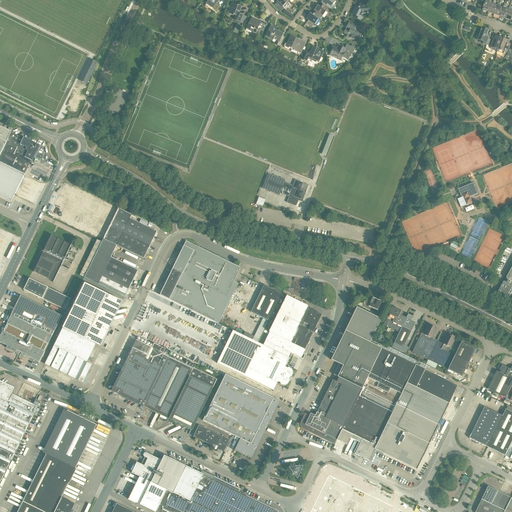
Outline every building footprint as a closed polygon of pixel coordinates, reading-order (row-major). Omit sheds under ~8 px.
[(208,0),(206,3),(213,8),(216,11),(219,7),(221,8),(224,0),(222,0),(208,0)] [(274,0),(277,2),(274,4),(281,11),(283,8),(284,8),(286,5),(290,2),(287,0),(274,0)] [(323,0),(321,3),(323,4),(329,9),(330,9),(334,3),(336,5),(337,6),(340,3),(338,1),(338,0),(323,0)] [(488,2),(489,0),(488,0),(486,0),(486,1),(482,10),(488,12),(492,4),(488,2)] [(364,4),(360,2),(358,2),(358,7),(357,7),(354,6),(351,13),(354,15),(353,17),(359,20),(361,16),(361,14),(364,14),(370,13),(370,4),(364,4)] [(246,17),(238,13),(241,7),(232,3),(227,13),(233,16),(234,15),(237,16),(235,21),(243,24),(246,17)] [(318,5),(313,11),(315,12),(322,17),(326,12),(327,13),(329,9),(323,4),(321,6),(320,6),(318,5)] [(494,15),(497,6),(492,4),(488,12),(494,15)] [(497,6),(494,15),(500,17),(503,8),(497,6)] [(503,8),(500,17),(502,17),(502,18),(504,19),(505,18),(505,19),(509,9),(509,8),(504,6),(503,8)] [(310,12),(306,18),(308,20),(306,23),(312,27),(314,24),(315,24),(318,19),(319,20),(322,17),(315,12),(314,14),(313,14),(310,12)] [(246,29),(258,35),(260,30),(263,32),(267,24),(261,21),(261,22),(258,21),(252,17),(246,29)] [(357,25),(349,22),(348,23),(347,23),(346,23),(345,26),(345,27),(348,28),(347,30),(346,29),(344,33),(347,35),(346,38),(349,40),(350,38),(354,40),(356,37),(360,38),(361,34),(354,31),(357,25)] [(271,26),(265,37),(272,40),(273,38),(279,41),(277,45),(280,47),(284,37),(281,36),(283,34),(275,30),(272,29),(273,27),(271,26)] [(486,45),(489,39),(486,38),(489,31),(482,28),(478,40),(482,41),(481,43),(486,45)] [(286,43),(284,46),(285,47),(288,48),(289,48),(289,47),(298,51),(297,52),(300,54),(302,49),(303,50),(306,43),(301,40),(300,42),(297,40),(298,39),(294,37),(294,38),(290,36),(287,44),(286,43)] [(497,51),(502,38),(497,36),(496,39),(492,38),(489,46),(492,47),(491,49),(497,51)] [(507,53),(511,44),(507,43),(508,41),(502,38),(497,51),(504,54),(505,52),(507,53)] [(334,48),(330,55),(340,60),(342,56),(348,60),(351,55),(355,49),(349,46),(346,44),(346,45),(344,49),(338,46),(337,49),(334,48)] [(307,51),(302,60),(307,62),(308,59),(315,63),(316,61),(319,62),(323,53),(313,48),(311,53),(307,51)] [(86,84),(97,62),(89,59),(79,80),(86,84)] [(0,154),(11,133),(0,127),(0,154)] [(11,133),(0,154),(0,163),(24,175),(31,161),(32,161),(40,145),(23,137),(23,138),(11,133)] [(321,154),(326,156),(333,136),(329,135),(321,154)] [(0,196),(11,202),(24,175),(0,163),(0,196)] [(268,173),(262,189),(266,190),(279,195),(281,192),(289,195),(287,203),(296,206),(298,200),(296,200),(297,198),(301,200),(304,192),(300,190),(302,185),(303,183),(295,180),(293,186),(284,182),(285,180),(272,175),(268,173)] [(470,197),(478,194),(473,183),(458,189),(461,197),(462,197),(466,205),(472,203),(470,197)] [(75,188),(60,219),(103,240),(113,220),(118,208),(75,188)] [(262,207),(265,200),(258,197),(256,205),(262,207)] [(118,208),(113,220),(153,239),(157,231),(130,218),(132,215),(118,208)] [(103,240),(84,278),(125,297),(138,270),(111,257),(116,246),(143,259),(153,239),(113,220),(103,240)] [(69,270),(79,249),(71,245),(51,235),(34,272),(54,281),(53,282),(54,281),(61,266),(69,270)] [(194,251),(184,246),(160,295),(218,324),(233,293),(229,290),(240,268),(196,246),(194,251)] [(64,310),(70,299),(67,297),(29,279),(23,290),(64,310)] [(111,329),(109,329),(122,302),(84,283),(62,328),(93,344),(93,343),(102,347),(101,346),(106,335),(107,336),(109,332),(108,331),(109,329),(111,330),(111,329)] [(269,321),(282,294),(264,285),(250,312),(269,321)] [(0,342),(39,362),(61,316),(20,296),(3,332),(2,332),(0,336),(0,342)] [(304,349),(322,315),(307,307),(308,307),(286,296),(269,332),(304,349)] [(382,302),(373,297),(372,297),(373,298),(371,300),(371,301),(368,306),(377,311),(382,302)] [(356,307),(332,358),(331,360),(343,366),(337,377),(339,378),(362,389),(360,393),(336,440),(338,441),(346,445),(350,438),(360,443),(354,453),(354,454),(369,461),(369,460),(374,449),(416,470),(458,385),(425,369),(416,365),(369,342),(381,319),(356,307)] [(392,307),(384,324),(399,332),(406,318),(405,317),(400,315),(402,312),(392,307)] [(399,332),(392,347),(405,354),(408,348),(404,346),(415,323),(411,320),(413,317),(408,314),(406,318),(399,332)] [(431,338),(435,332),(436,328),(428,324),(423,334),(421,333),(412,352),(428,360),(437,341),(431,338)] [(93,344),(62,328),(45,364),(83,383),(92,365),(84,361),(93,344)] [(287,369),(285,368),(289,359),(289,358),(263,346),(232,331),(216,363),(273,391),(278,382),(280,383),(280,384),(282,385),(285,385),(288,383),(289,380),(288,380),(290,377),(291,377),(292,375),(292,373),(292,371),(291,370),(289,369),(288,368),(287,369)] [(304,350),(304,349),(269,332),(263,346),(289,358),(291,354),(300,358),(304,350)] [(450,348),(455,338),(447,334),(442,343),(437,341),(428,360),(443,367),(450,353),(448,353),(450,348)] [(136,341),(111,391),(118,394),(119,392),(127,396),(128,398),(130,397),(138,401),(136,403),(168,419),(167,421),(171,424),(172,424),(175,422),(176,426),(180,425),(182,429),(183,429),(186,428),(192,430),(217,380),(194,369),(193,368),(163,354),(165,350),(162,348),(154,344),(152,349),(136,341)] [(466,344),(462,342),(461,341),(448,369),(462,376),(476,348),(466,343),(466,344)] [(511,366),(511,369),(505,367),(500,364),(498,369),(501,371),(500,372),(497,371),(488,389),(506,398),(511,385),(511,366)] [(270,420),(272,417),(271,416),(279,401),(225,375),(217,390),(244,403),(237,418),(264,432),(269,420),(270,420)] [(336,440),(360,393),(362,389),(339,378),(337,382),(332,380),(323,399),(322,399),(322,402),(321,404),(319,404),(320,406),(315,416),(310,414),(309,416),(305,414),(300,423),(300,424),(300,425),(300,426),(300,427),(301,427),(301,428),(302,428),(302,429),(303,429),(306,431),(334,445),(336,440)] [(0,482),(37,406),(33,404),(17,397),(11,394),(11,393),(13,387),(0,380),(0,482)] [(256,447),(264,432),(237,418),(244,403),(217,390),(203,421),(242,439),(236,450),(250,457),(255,447),(256,447)] [(488,447),(503,416),(485,407),(470,438),(488,447)] [(503,416),(488,447),(505,455),(511,441),(511,412),(506,409),(503,416)] [(67,411),(17,511),(70,511),(74,504),(61,498),(68,484),(69,484),(76,469),(75,468),(96,425),(67,411)] [(223,452),(229,440),(199,425),(193,436),(223,452)] [(137,462),(131,473),(139,477),(141,478),(190,501),(212,511),(231,511),(241,493),(238,492),(240,490),(240,489),(191,466),(190,468),(164,456),(161,461),(146,453),(145,453),(144,453),(144,454),(143,454),(143,455),(143,456),(144,457),(147,459),(144,466),(137,462)] [(310,511),(404,511),(328,475),(318,496),(310,511)] [(130,495),(128,499),(133,502),(153,511),(211,511),(141,478),(139,477),(130,495)] [(505,511),(511,498),(489,486),(482,499),(505,511)] [(231,511),(277,511),(278,511),(241,493),(231,511)] [(504,511),(505,511),(482,499),(482,500),(475,511),(504,511)]
